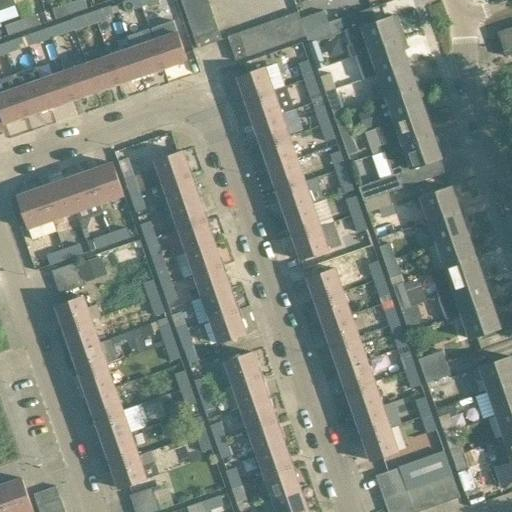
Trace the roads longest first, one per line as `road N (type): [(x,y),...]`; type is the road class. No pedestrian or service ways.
road 1 (residential): [(351,511),(219,131),(200,109)]
road 2 (residential): [(93,511),(0,238)]
road 3 (residential): [(0,167),(178,104),(200,109)]
road 4 (residential): [(511,201),(462,64),(456,0)]
